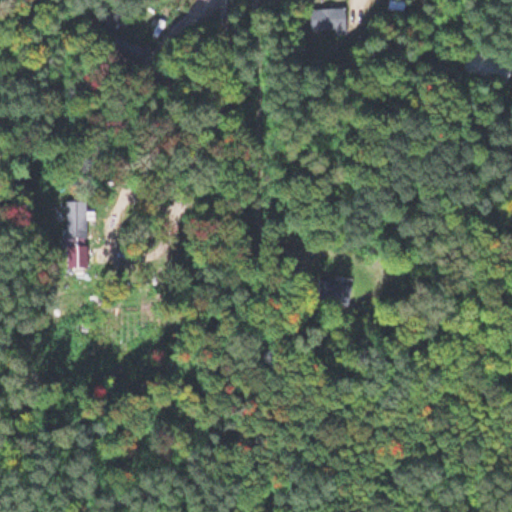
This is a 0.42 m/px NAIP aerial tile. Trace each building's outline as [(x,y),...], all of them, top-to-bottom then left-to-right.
[(399,0),(383,0),(383,9),(398,10),(399,0)] [(342,32),(342,7),(306,7),(306,27),(331,27),(331,32),(342,32)] [(505,85),(511,62),(511,60),(463,45),(455,69),(505,85)] [(62,198),(62,267),(83,267),(83,198),(62,198)] [(309,298),(344,304),(348,284),(313,277),(309,298)]
